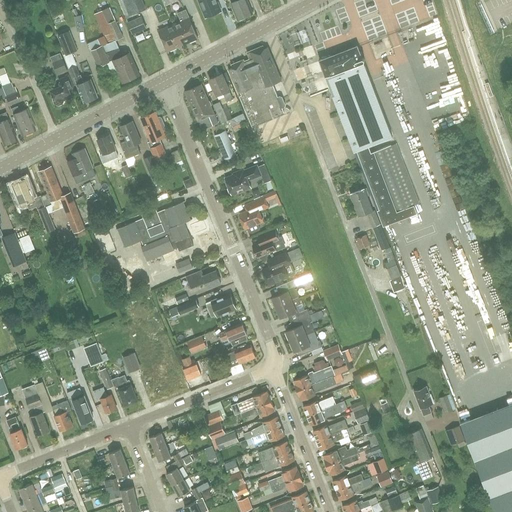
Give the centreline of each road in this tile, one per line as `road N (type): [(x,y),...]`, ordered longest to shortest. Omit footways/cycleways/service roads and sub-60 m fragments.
road 1 (residential): [(274,366),(165,80)]
road 2 (secondary): [(0,168),(165,80)]
road 3 (secondary): [(165,80),(316,0)]
road 4 (residential): [(128,425),(274,366)]
road 5 (residential): [(330,511),(274,366)]
road 6 (residential): [(0,477),(128,425)]
